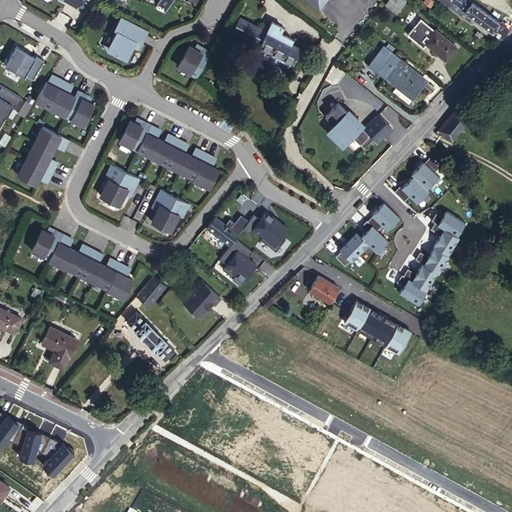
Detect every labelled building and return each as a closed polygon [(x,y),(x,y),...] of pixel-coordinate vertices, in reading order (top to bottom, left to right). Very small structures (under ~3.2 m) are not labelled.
[(156,0),(154,4),(165,10),(169,0),(156,0)] [(407,1),(405,0),(388,0),(386,3),(398,13),(407,1)] [(476,19),(502,38),(509,28),(469,0),(440,0),(473,23),(476,19)] [(123,59),(132,40),(138,44),(145,31),(117,17),(110,29),(114,31),(105,49),(123,59)] [(278,37),(267,31),(240,17),(233,31),(292,62),(300,48),(291,44),(278,37)] [(457,45),(434,29),(434,30),(418,18),(407,34),(423,46),(426,42),(447,58),(457,45)] [(272,23),(267,31),(278,37),(281,32),(283,29),(272,23)] [(293,39),(281,32),(278,37),(291,44),(293,39)] [(15,45),(3,65),(23,77),(25,74),(31,78),(42,61),(34,56),(33,57),(22,49),(15,45)] [(375,70),(388,53),(378,46),(365,62),(375,70)] [(22,48),(22,49),(33,57),(34,56),(22,48)] [(196,48),(194,52),(200,56),(203,52),(196,48)] [(210,57),(203,52),(200,56),(194,52),(189,50),(180,65),(199,76),(210,57)] [(400,61),(388,53),(375,70),(390,81),(401,89),(414,73),(399,63),(400,61)] [(331,64),(325,80),(337,84),(343,69),(331,64)] [(421,78),(414,73),(401,89),(407,94),(408,94),(421,78)] [(40,80),(31,99),(49,108),(62,81),(55,77),(51,85),(40,80)] [(49,108),(65,116),(74,97),(65,93),(70,84),(62,81),(49,108)] [(401,89),(390,81),(387,86),(404,99),(407,94),(401,89)] [(0,123),(5,115),(6,116),(12,107),(15,109),(22,97),(0,84),(0,123)] [(65,116),(81,124),(90,106),(81,101),(86,93),(78,89),(74,97),(65,116)] [(391,128),(388,125),(384,120),(377,114),(362,128),(356,120),(357,118),(351,111),(349,113),(338,102),(324,115),(332,123),(328,126),(330,128),(330,130),(331,133),(332,135),(334,137),(335,138),(336,139),(337,139),(338,139),(341,141),(342,141),(343,140),(345,142),(353,135),(364,147),(373,138),(377,142),(391,128)] [(471,120),(457,108),(437,131),(451,143),(471,120)] [(141,128),(131,124),(123,141),(139,149),(152,124),(145,120),(141,128)] [(37,124),(29,141),(47,150),(51,141),(60,145),(63,137),(37,124)] [(159,127),(152,124),(139,149),(153,156),(161,139),(155,135),(159,127)] [(168,142),(161,139),(153,156),(167,163),(179,138),(172,134),(168,142)] [(186,141),(179,138),(167,163),(181,170),(189,153),(182,149),(186,141)] [(47,150),(29,141),(21,157),(47,170),(50,163),(42,159),(47,150)] [(196,156),(189,153),(181,170),(195,177),(207,152),(200,148),(196,156)] [(214,155),(207,152),(195,177),(194,178),(208,185),(217,167),(210,163),(214,155)] [(47,170),(21,157),(13,173),(30,182),(35,173),(43,177),(47,170)] [(142,180),(114,166),(108,179),(111,181),(103,197),(122,206),(130,190),(136,193),(142,180)] [(295,199),(299,193),(291,187),(286,194),(295,199)] [(183,200),(164,191),(157,204),(163,207),(155,223),(173,232),(181,216),(185,218),(191,205),(183,200)] [(446,210),(437,224),(443,228),(456,236),(465,222),(446,210)] [(216,218),(215,217),(207,227),(236,250),(244,240),(220,221),(216,218)] [(443,228),(433,246),(434,246),(448,255),(459,237),(456,236),(443,228)] [(62,236),(55,233),(51,241),(42,236),(33,254),(49,262),(49,261),(62,236)] [(69,240),(62,236),(49,261),(65,269),(74,253),(65,248),(69,240)] [(434,246),(423,264),(436,273),(438,273),(449,256),(448,255),(434,246)] [(83,257),(74,253),(65,269),(79,276),(92,251),(87,249),(83,257)] [(97,254),(92,251),(79,276),(93,283),(102,267),(93,262),(97,254)] [(111,271),(102,267),(93,283),(107,290),(120,265),(115,263),(111,271)] [(421,263),(410,280),(426,290),(436,273),(423,264),(421,263)] [(124,268),(120,265),(107,290),(107,291),(120,298),(129,281),(120,276),(124,268)] [(336,284),(315,272),(306,287),(327,299),(336,284)] [(160,281),(154,276),(136,297),(149,308),(167,287),(160,281)] [(202,278),(196,284),(197,286),(184,299),(200,314),(209,305),(208,304),(212,300),(215,303),(221,297),(202,278)] [(410,280),(407,278),(398,292),(417,303),(426,290),(410,280)] [(21,318),(0,308),(0,326),(13,333),(21,318)] [(144,320),(136,312),(126,321),(134,329),(133,330),(153,350),(154,349),(163,357),(172,348),(164,339),(165,338),(146,318),(144,320)] [(76,340),(49,327),(41,343),(53,349),(69,356),(76,340)] [(63,368),(69,356),(53,349),(48,360),(63,368)] [(18,460),(27,442),(4,430),(0,438),(0,451),(9,455),(18,460)] [(14,470),(18,460),(9,455),(4,465),(14,470)]
